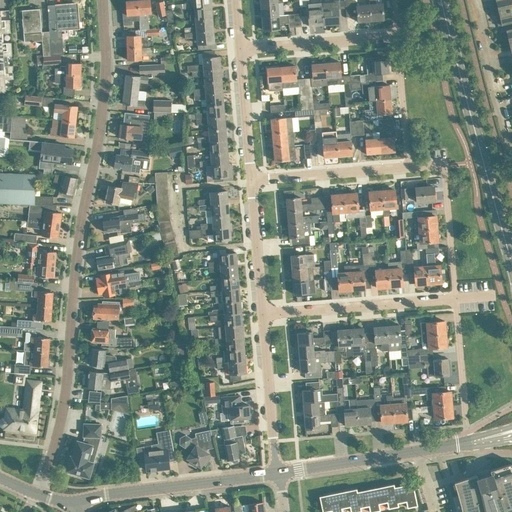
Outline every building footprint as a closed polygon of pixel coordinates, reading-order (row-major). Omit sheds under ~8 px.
[(132,21),(139,21),(138,0),(126,1),(127,9),(122,10),(123,25),(132,24),(132,21)] [(151,13),(151,9),(150,0),(138,0),(139,21),(140,30),(146,29),(148,29),(147,14),(151,13)] [(194,0),(195,8),(211,7),(210,0),(194,0)] [(309,2),(308,0),(299,0),(300,6),(306,6),(306,9),(308,9),(310,26),(310,23),(315,23),(315,25),(324,24),(322,1),(309,2)] [(338,6),(346,6),(345,0),(335,0),(322,1),(324,24),(333,23),(333,21),(338,21),(338,24),(339,24),(338,6)] [(345,0),(346,6),(347,17),(358,16),(358,22),(371,21),(370,4),(357,5),(357,4),(356,1),(355,0),(345,0)] [(369,0),(370,4),(371,21),(384,20),(383,3),(376,4),(375,0),(369,0)] [(511,0),(494,0),(492,1),(493,7),(497,6),(499,12),(511,9),(511,0)] [(158,17),(159,16),(166,15),(163,1),(156,3),(158,17)] [(57,19),(48,20),(49,31),(50,39),(58,39),(57,30),(77,29),(76,21),(79,21),(79,11),(76,11),(75,2),(69,3),(69,6),(56,7),(57,19)] [(262,17),(278,15),(277,3),(261,4),(262,17)] [(192,20),(196,20),(212,19),(211,7),(195,8),(191,8),(192,20)] [(43,56),(51,55),(50,39),(49,31),(42,32),(40,9),(22,10),(24,42),(42,41),(43,56)] [(500,19),(496,20),(498,26),(511,22),(511,9),(499,12),(500,19)] [(0,27),(5,28),(5,33),(11,33),(10,20),(1,20),(1,11),(0,10),(0,27)] [(168,23),(174,22),(172,10),(165,11),(168,23)] [(289,28),(295,28),(294,14),(278,15),(262,17),(264,30),(279,29),(279,24),(289,23),(289,28)] [(185,33),(213,31),(212,19),(196,20),(196,26),(184,28),(185,33)] [(2,33),(5,33),(5,28),(0,27),(0,51),(6,51),(7,56),(12,56),(11,43),(3,43),(2,33)] [(509,43),(511,42),(511,28),(499,32),(501,39),(508,37),(509,43)] [(205,49),(205,44),(214,43),(213,31),(185,33),(185,38),(197,37),(198,50),(205,49)] [(148,37),(141,37),(141,35),(127,36),(127,48),(153,47),(153,40),(148,40),(148,37)] [(58,39),(50,39),(51,55),(60,54),(63,54),(64,54),(63,38),(58,39)] [(127,60),(137,59),(141,59),(141,56),(153,55),(153,47),(127,48),(127,60)] [(6,51),(0,51),(0,74),(8,74),(8,79),(13,79),(13,66),(8,66),(7,56),(6,51)] [(203,63),(187,65),(187,71),(192,70),(199,70),(204,69),(220,68),(219,56),(215,57),(214,51),(202,52),(203,63)] [(43,56),(43,65),(61,63),(60,54),(51,55),(43,56)] [(379,59),(379,57),(366,58),(367,74),(364,74),(365,82),(375,81),(383,80),(382,73),(388,73),(387,58),(379,59)] [(351,90),(351,83),(350,75),(341,76),(340,62),(325,63),(328,85),(344,84),(346,107),(348,106),(353,106),(352,99),(352,93),(351,90)] [(55,68),(55,75),(60,75),(81,75),(81,63),(66,63),(66,66),(61,66),(60,68),(55,68)] [(312,87),(328,85),(325,63),(312,64),(313,78),(311,78),(312,87)] [(151,64),(152,74),(164,74),(163,64),(151,64)] [(283,88),(298,86),(298,79),(296,79),(295,66),(280,67),(282,90),(283,90),(283,88)] [(269,91),(282,90),(280,67),(267,68),(269,91)] [(220,68),(204,69),(205,82),(222,81),(220,68)] [(148,77),(136,76),(126,74),(124,89),(138,91),(139,82),(147,83),(148,77)] [(81,75),(60,75),(55,75),(55,83),(65,83),(65,87),(80,87),(81,75)] [(206,94),(223,92),(222,81),(205,82),(206,94)] [(365,82),(361,82),(362,94),(368,93),(369,101),(391,99),(390,85),(376,86),(375,81),(365,82)] [(307,110),(305,89),(305,88),(298,88),(299,101),(300,110),(307,110)] [(146,92),(138,91),(124,89),(123,104),(137,106),(137,105),(145,106),(146,92)] [(307,110),(314,109),(326,108),(329,108),(329,102),(313,104),(312,89),(305,89),(307,110)] [(207,106),(224,104),(223,92),(206,94),(201,94),(194,95),(194,100),(206,99),(207,106)] [(41,106),(42,97),(25,95),(24,104),(41,106)] [(391,99),(369,101),(370,110),(365,110),(366,120),(373,120),(378,120),(378,119),(382,119),(382,114),(392,113),(391,99)] [(153,100),(153,111),(171,112),(171,100),(153,100)] [(76,122),(78,106),(68,105),(63,105),(55,104),(54,111),(63,112),(62,120),(76,122)] [(208,118),(225,116),(224,104),(207,106),(208,118)] [(321,115),(327,114),(326,108),(314,109),(314,116),(315,122),(321,121),(321,115)] [(119,137),(129,138),(141,139),(142,132),(146,132),(147,127),(142,127),(143,122),(147,123),(147,115),(125,112),(123,125),(121,124),(119,137)] [(0,115),(0,123),(3,124),(12,125),(12,117),(0,115)] [(10,139),(27,140),(28,133),(24,133),(26,116),(13,115),(12,117),(12,125),(10,139)] [(204,118),(196,119),(196,120),(196,122),(196,124),(208,123),(209,130),(226,128),(225,116),(208,118),(203,118),(204,118)] [(272,133),(294,132),(293,117),(285,118),(271,119),(272,133)] [(76,122),(62,120),(55,119),(54,129),(52,129),(52,135),(60,136),(64,136),(74,137),(76,122)] [(364,135),(363,125),(363,120),(356,121),(357,135),(364,135)] [(351,136),(357,135),(356,121),(350,122),(351,133),(336,134),(338,156),(352,155),(351,136)] [(198,143),(227,140),(226,128),(209,130),(210,136),(198,138),(198,143)] [(310,144),(311,144),(317,143),(315,130),(309,130),(310,144)] [(338,156),(336,134),(336,131),(322,132),(324,157),(338,156)] [(380,138),(381,152),(395,151),(393,131),(387,131),(387,138),(380,138)] [(274,147),(295,146),(294,132),(272,133),(274,147)] [(367,139),(366,140),(366,144),(367,154),(381,152),(380,138),(373,139),(373,133),(366,133),(367,139)] [(211,154),(228,152),(227,140),(198,143),(198,148),(210,147),(211,154)] [(43,142),(41,160),(53,161),(71,163),(73,149),(65,148),(65,145),(43,142)] [(312,158),(311,144),(310,144),(303,144),(305,159),(312,158)] [(181,145),(168,147),(170,157),(183,154),(182,150),(182,148),(181,145)] [(296,160),(295,150),(295,146),(274,147),(275,161),(296,160)] [(113,156),(112,161),(115,162),(114,168),(122,169),(122,170),(131,172),(131,171),(140,172),(142,159),(148,160),(149,151),(142,150),(132,149),(131,157),(120,155),(116,154),(116,156),(113,156)] [(212,165),(229,164),(228,152),(211,154),(212,165)] [(229,164),(212,165),(213,178),(213,181),(233,179),(232,166),(229,167),(229,164)] [(35,204),(35,196),(35,174),(0,172),(0,203),(30,204),(35,204)] [(59,191),(64,192),(74,194),(78,179),(63,175),(56,174),(54,182),(61,183),(59,191)] [(106,201),(116,203),(118,204),(120,196),(133,199),(134,192),(137,192),(138,183),(123,181),(122,188),(109,186),(106,201)] [(151,184),(145,189),(150,194),(155,189),(151,184)] [(434,186),(401,189),(402,199),(403,212),(409,212),(409,206),(409,204),(408,195),(416,194),(417,202),(425,202),(435,201),(434,186)] [(389,207),(396,207),(395,190),(382,191),(383,208),(384,216),(389,216),(389,207)] [(211,204),(228,203),(227,191),(223,191),(217,191),(210,192),(211,204)] [(382,191),(369,192),(370,209),(383,208),(382,191)] [(357,193),(344,194),(346,212),(346,218),(359,217),(359,216),(365,215),(365,209),(358,209),(358,203),(357,193)] [(339,212),(346,212),(344,194),(331,195),(333,212),(327,213),(328,221),(328,226),(329,239),(334,238),(333,233),(335,233),(334,222),(340,221),(339,212)] [(35,204),(44,205),(54,205),(53,196),(35,196),(35,204)] [(302,210),(325,208),(323,196),(311,198),(311,204),(301,204),(301,197),(286,199),(287,199),(288,212),(302,211),(302,210)] [(212,216),(229,215),(228,203),(211,204),(207,205),(200,205),(199,205),(200,211),(212,210),(212,216)] [(121,232),(126,231),(125,223),(138,221),(136,208),(123,210),(124,216),(103,219),(105,232),(120,230),(121,232)] [(53,211),(48,210),(48,211),(45,210),(44,217),(29,215),(29,216),(28,216),(27,221),(28,221),(44,223),(59,225),(61,213),(53,211)] [(416,230),(437,228),(436,216),(427,216),(426,210),(413,211),(403,212),(402,212),(403,218),(415,217),(416,230)] [(317,215),(303,216),(302,211),(288,212),(289,225),(311,223),(318,222),(317,215)] [(201,226),(196,226),(196,229),(230,226),(229,215),(212,216),(213,223),(206,223),(201,224),(201,226)] [(366,233),(373,233),(371,215),(365,215),(366,228),(366,233)] [(404,237),(403,219),(394,219),(396,238),(404,237)] [(160,230),(172,226),(170,220),(158,222),(160,230)] [(58,238),(59,225),(44,223),(28,221),(27,227),(43,229),(42,236),(44,236),(44,237),(49,238),(49,237),(58,238)] [(303,224),(289,225),(290,237),(289,237),(291,237),(292,244),(302,243),(310,243),(309,236),(311,235),(311,229),(304,230),(303,224)] [(161,235),(173,232),(172,226),(160,230),(161,235)] [(208,241),(225,239),(231,239),(230,226),(196,229),(189,230),(190,238),(208,236),(208,241)] [(438,241),(437,228),(416,230),(414,230),(414,236),(416,236),(416,243),(406,244),(406,249),(412,249),(425,248),(427,248),(435,248),(434,242),(438,241)] [(161,239),(160,232),(151,234),(153,241),(161,239)] [(163,241),(175,238),(173,232),(161,235),(163,241)] [(15,233),(14,240),(36,243),(37,235),(15,233)] [(164,247),(176,244),(175,238),(163,241),(164,247)] [(132,252),(129,239),(107,245),(108,251),(106,251),(107,256),(96,257),(99,270),(122,266),(120,253),(132,252)] [(331,260),(331,265),(331,268),(338,267),(335,242),(329,243),(331,260)] [(38,250),(38,244),(28,243),(28,249),(27,262),(28,262),(34,263),(39,263),(55,264),(56,252),(47,251),(47,250),(42,250),(42,251),(38,250)] [(166,253),(178,250),(176,244),(164,247),(166,253)] [(363,264),(350,265),(352,290),(365,289),(364,281),(371,280),(370,271),(369,265),(370,265),(369,253),(368,253),(368,247),(362,247),(362,251),(363,264)] [(429,284),(441,283),(440,265),(435,265),(434,254),(439,253),(439,247),(435,248),(427,248),(425,248),(427,266),(429,284)] [(220,261),(208,262),(208,267),(237,265),(236,253),(226,253),(225,249),(219,250),(219,254),(220,261)] [(412,249),(406,249),(407,262),(408,273),(415,273),(414,267),(414,266),(413,265),(413,262),(412,249)] [(179,256),(178,250),(166,253),(167,259),(179,256)] [(301,255),(291,256),(292,256),(293,269),(307,267),(306,262),(315,262),(314,254),(306,255),(301,255)] [(172,262),(174,271),(181,269),(179,260),(172,262)] [(162,261),(151,263),(152,270),(161,268),(160,267),(163,266),(162,261)] [(401,261),(388,262),(388,269),(390,287),(403,286),(401,263),(401,261)] [(39,263),(34,263),(28,262),(28,267),(31,268),(31,275),(18,274),(18,281),(37,282),(38,282),(34,282),(34,276),(40,276),(40,277),(45,277),(54,277),(55,264),(39,263)] [(221,278),(238,277),(237,265),(208,267),(209,272),(221,271),(221,278)] [(339,291),(352,290),(350,265),(344,266),(344,271),(338,272),(339,291)] [(416,285),(429,284),(427,266),(414,267),(415,273),(416,285)] [(307,267),(293,269),(294,281),(314,280),(313,267),(307,267)] [(377,288),(390,287),(388,269),(376,270),(377,288)] [(96,280),(95,281),(96,284),(97,285),(97,286),(141,280),(140,273),(136,274),(125,276),(125,271),(112,273),(110,273),(100,274),(101,277),(96,278),(96,280)] [(211,291),(239,289),(238,277),(221,278),(216,279),(217,285),(211,286),(211,291)] [(97,287),(96,288),(97,291),(98,292),(99,294),(104,294),(104,297),(114,295),(116,295),(115,289),(126,287),(135,286),(141,285),(141,280),(97,286),(97,287)] [(314,280),(294,281),(295,294),(294,294),(301,294),(303,294),(309,293),(315,292),(314,280)] [(15,281),(15,290),(32,291),(31,296),(38,297),(38,305),(52,306),(53,292),(43,291),(37,291),(36,291),(36,288),(37,288),(37,282),(18,281),(15,281)] [(186,285),(178,287),(180,295),(188,293),(186,285)] [(239,289),(211,291),(212,296),(215,296),(216,303),(218,302),(223,302),(240,301),(239,289)] [(125,298),(123,299),(123,307),(133,305),(133,297),(131,298),(131,295),(125,296),(125,298)] [(186,295),(178,296),(180,307),(188,306),(186,295)] [(91,312),(91,316),(93,317),(93,318),(103,319),(110,319),(119,319),(120,304),(120,301),(102,301),(102,303),(98,303),(98,305),(94,305),(93,310),(91,312)] [(212,311),(208,312),(208,315),(213,315),(241,313),(240,301),(223,302),(224,309),(212,310),(212,311)] [(50,320),(52,306),(38,305),(37,313),(34,313),(34,319),(33,322),(40,322),(40,320),(50,320)] [(221,326),(242,324),(241,313),(213,315),(213,320),(220,320),(221,326)] [(134,317),(124,318),(125,324),(125,325),(135,324),(135,323),(134,317)] [(17,326),(34,328),(34,327),(31,327),(32,320),(18,319),(17,326)] [(421,336),(446,334),(445,321),(420,323),(421,336)] [(221,326),(218,327),(219,339),(222,338),(227,338),(243,336),(242,324),(221,326)] [(399,325),(387,326),(389,350),(389,351),(400,350),(402,362),(402,366),(408,365),(408,356),(407,350),(405,330),(400,331),(399,325)] [(8,326),(7,338),(13,338),(19,338),(25,338),(25,341),(24,341),(24,350),(25,350),(35,351),(48,352),(49,338),(36,337),(36,332),(35,332),(36,328),(34,328),(17,326),(8,326)] [(375,327),(374,327),(375,344),(381,343),(382,351),(389,350),(387,326),(375,327)] [(90,331),(90,334),(92,335),(92,342),(102,342),(102,345),(112,345),(115,345),(131,345),(131,337),(118,337),(115,337),(115,329),(108,329),(102,328),(92,328),(92,330),(90,331)] [(371,360),(370,348),(365,348),(363,328),(362,328),(350,329),(353,356),(364,355),(365,361),(371,360)] [(197,329),(190,330),(191,342),(198,342),(197,329)] [(339,350),(334,351),(334,356),(334,357),(341,356),(341,351),(345,351),(346,356),(353,356),(350,329),(338,330),(338,337),(337,337),(338,347),(339,346),(339,350)] [(313,345),(331,344),(330,330),(323,331),(324,337),(313,338),(312,332),(305,332),(305,331),(304,330),(301,331),(295,331),(296,341),(299,341),(299,346),(313,345)] [(421,336),(422,349),(447,347),(446,334),(421,336)] [(228,350),(244,348),(243,336),(227,338),(228,350)] [(187,343),(177,344),(178,354),(188,352),(187,343)] [(325,350),(314,351),(313,345),(299,346),(300,359),(334,356),(334,351),(325,351),(325,350)] [(105,356),(106,350),(91,348),(90,365),(104,367),(104,363),(111,364),(111,363),(116,362),(115,357),(105,356)] [(229,362),(245,360),(244,348),(228,350),(229,362)] [(47,366),(48,352),(25,350),(24,364),(15,364),(14,373),(30,374),(31,365),(47,366)] [(419,355),(408,356),(408,365),(409,369),(427,367),(428,376),(435,375),(435,376),(439,375),(449,375),(449,374),(451,374),(451,364),(448,365),(448,359),(420,361),(419,355)] [(321,362),(335,361),(334,356),(300,359),(301,371),(301,372),(305,371),(306,378),(315,377),(322,377),(321,362)] [(130,368),(128,360),(116,362),(111,363),(111,364),(112,371),(130,368)] [(229,362),(224,362),(225,368),(225,375),(230,374),(246,372),(245,360),(229,362)] [(89,371),(87,387),(97,388),(102,389),(110,390),(111,381),(125,379),(129,378),(137,377),(135,368),(128,369),(108,373),(104,372),(99,372),(89,371)] [(342,378),(336,378),(337,389),(337,393),(338,400),(339,406),(345,405),(344,400),(342,378)] [(2,426),(5,427),(4,428),(35,432),(38,412),(36,412),(37,407),(38,407),(41,383),(25,381),(22,408),(7,406),(6,418),(3,419),(2,419),(1,420),(0,421),(0,423),(0,424),(1,425),(2,426)] [(207,396),(215,395),(214,382),(206,383),(207,396)] [(306,390),(302,390),(302,391),(303,391),(304,403),(324,402),(329,401),(338,400),(337,393),(323,394),(322,389),(320,389),(319,382),(316,382),(306,383),(306,390)] [(434,406),(452,404),(450,391),(434,393),(434,387),(424,388),(410,389),(411,395),(426,393),(427,399),(433,399),(434,406)] [(395,422),(393,398),(393,395),(386,395),(387,405),(380,405),(382,423),(395,422)] [(223,413),(220,413),(221,420),(230,420),(231,423),(233,423),(244,422),(244,418),(250,418),(249,405),(239,406),(238,396),(222,397),(222,407),(223,413)] [(405,397),(393,398),(395,422),(407,421),(407,411),(406,400),(405,400),(405,397)] [(346,425),(358,424),(356,399),(349,400),(350,409),(345,409),(346,426),(346,425)] [(375,405),(374,399),(357,400),(356,399),(358,424),(370,423),(370,424),(371,424),(371,421),(376,421),(375,405)] [(158,400),(151,401),(148,402),(149,410),(159,409),(158,400)] [(96,404),(96,410),(100,410),(100,409),(111,409),(111,402),(100,402),(100,404),(96,404)] [(305,416),(325,414),(324,402),(304,403),(305,416)] [(412,408),(412,410),(413,420),(419,420),(418,413),(434,412),(435,418),(453,417),(452,404),(434,406),(412,408)] [(338,426),(337,416),(337,413),(325,414),(305,416),(306,428),(305,428),(306,434),(312,433),(311,428),(320,428),(320,421),(331,420),(331,427),(338,426)] [(68,460),(66,465),(68,466),(66,471),(72,472),(72,474),(77,475),(77,474),(89,477),(94,462),(93,462),(95,456),(89,455),(92,445),(94,437),(101,437),(101,424),(84,423),(84,437),(83,442),(77,440),(74,452),(75,453),(74,457),(71,456),(69,460),(68,460)] [(228,427),(222,428),(224,439),(224,442),(228,460),(240,457),(239,454),(246,452),(242,435),(236,436),(234,426),(233,423),(231,423),(228,423),(228,427)] [(164,450),(145,454),(147,470),(151,470),(151,471),(152,471),(152,470),(155,469),(155,471),(156,471),(156,469),(170,468),(169,462),(175,461),(176,461),(170,429),(169,429),(169,430),(158,432),(160,443),(162,442),(164,450)] [(214,447),(212,437),(210,430),(195,433),(196,436),(194,438),(191,438),(186,435),(180,438),(180,444),(185,448),(183,451),(187,454),(190,456),(188,458),(190,460),(189,462),(196,467),(198,464),(201,466),(202,464),(205,465),(210,458),(207,456),(209,453),(206,452),(208,449),(215,447),(214,447)] [(511,511),(511,462),(490,470),(491,474),(478,478),(477,474),(454,482),(456,488),(461,504),(462,511),(511,511)] [(407,507),(418,505),(413,483),(395,487),(394,484),(357,491),(357,488),(320,496),(323,511),(332,510),(332,511),(342,511),(342,508),(350,506),(351,511),(353,511),(361,510),(361,507),(369,505),(370,511),(380,510),(379,503),(387,502),(389,508),(399,506),(398,503),(406,501),(407,507)] [(249,511),(264,511),(263,502),(243,505),(244,511),(246,511),(250,511),(249,511)]
